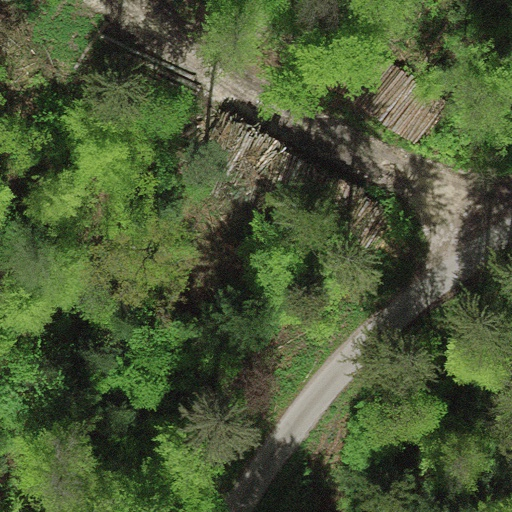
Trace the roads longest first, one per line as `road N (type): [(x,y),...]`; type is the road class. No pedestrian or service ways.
road 1 (track): [(130,0),(294,121),(412,178),(511,204)]
road 2 (unclassified): [(511,231),(384,325),(245,511)]
